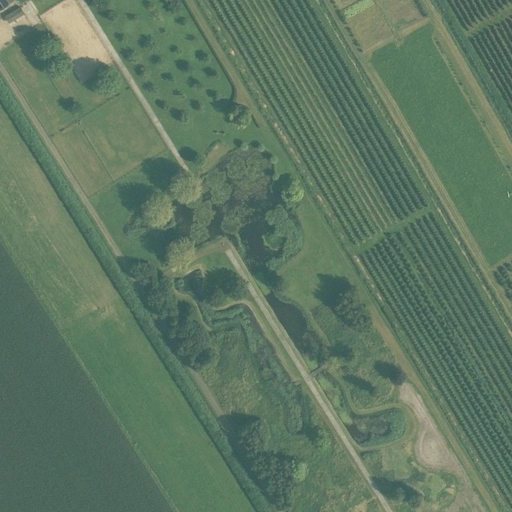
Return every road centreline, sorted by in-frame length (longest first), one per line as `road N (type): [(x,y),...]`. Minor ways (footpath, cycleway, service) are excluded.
road 1 (track): [(280,511),(0,74)]
road 2 (track): [(511,310),(329,0)]
road 3 (track): [(226,245),(389,511)]
